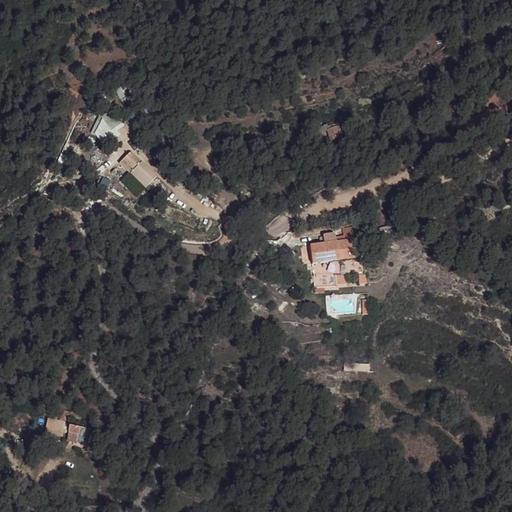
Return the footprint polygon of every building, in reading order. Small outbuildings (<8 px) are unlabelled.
[(326,129),(330,142),(343,138),(339,125),(326,129)] [(129,173),(141,160),(131,151),(119,163),(129,173)] [(129,173),(144,188),(157,176),(141,160),(129,173)] [(385,221),(384,215),(369,218),(370,222),(377,221),(377,223),(385,221)] [(346,226),(355,224),(354,217),(345,218),(346,226)] [(312,234),(315,255),(363,247),(363,245),(370,244),(367,230),(360,231),(360,229),(349,231),(349,230),(347,230),(339,232),(338,230),(312,234)] [(360,274),(369,273),(369,265),(360,266),(360,274)] [(349,266),(316,267),(316,276),(349,273),(349,266)] [(184,336),(200,343),(203,336),(196,333),(187,329),(184,336)] [(353,372),(369,372),(369,364),(353,364),(353,372)] [(69,417),(50,416),(49,430),(68,431),(69,417)] [(73,419),(73,426),(86,427),(85,436),(102,437),(103,420),(73,419)] [(86,427),(73,426),(72,435),(85,436),(86,427)]
